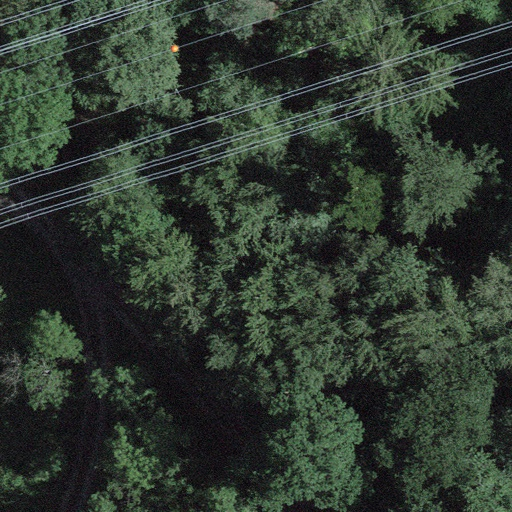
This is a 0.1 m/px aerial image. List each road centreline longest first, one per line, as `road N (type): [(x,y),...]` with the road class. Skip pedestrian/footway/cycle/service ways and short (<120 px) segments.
road 1 (track): [(0,188),(93,265),(280,483),(295,511)]
road 2 (track): [(93,265),(97,425),(57,511)]
